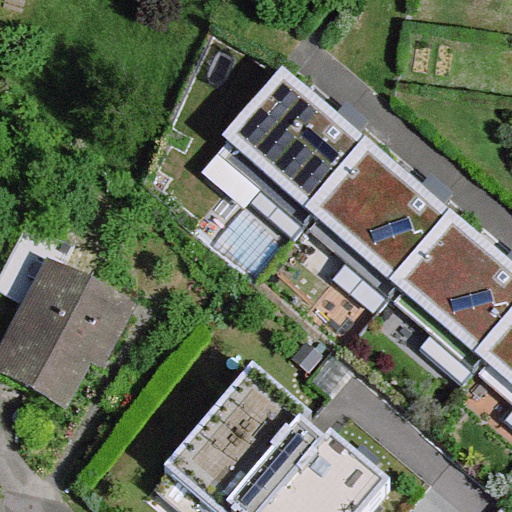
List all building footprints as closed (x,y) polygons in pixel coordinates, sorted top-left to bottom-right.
[(257,58),(206,125),(291,198),(345,133),(257,58)] [(429,207),(345,133),(291,198),(377,271),(429,207)] [(511,281),(511,278),(429,207),(377,271),(460,347),(511,281)] [(54,273),(0,374),(0,377),(63,410),(95,351),(105,358),(130,311),(54,273)] [(511,281),(460,347),(511,390),(511,281)] [(299,388),(323,360),(284,326),(260,353),(299,388)] [(326,487),(342,498),(365,471),(321,433),(296,461),(326,487)] [(326,487),(304,511),(359,511),(342,498),(326,487)]
